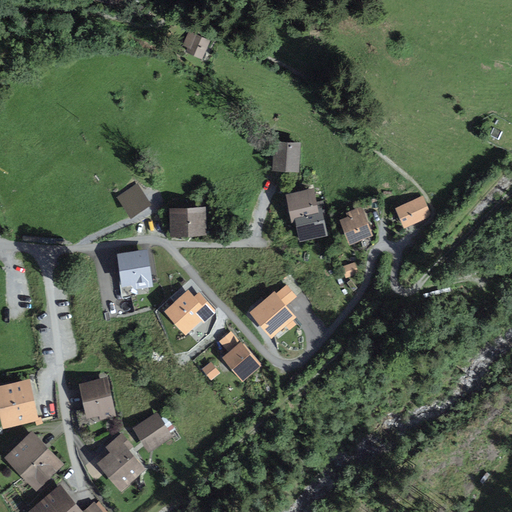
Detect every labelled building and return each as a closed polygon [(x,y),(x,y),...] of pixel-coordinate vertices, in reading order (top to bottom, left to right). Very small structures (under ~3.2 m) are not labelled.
[(190,32),(184,44),(203,52),(208,40),(190,32)] [(493,127),(490,135),(498,139),(502,131),(493,127)] [(277,142),(275,165),(296,167),(298,144),(277,142)] [(146,203),(136,188),(121,197),(132,213),(146,203)] [(291,197),(295,216),(315,212),(311,193),(291,197)] [(421,199),(400,208),(406,223),(428,213),(421,199)] [(344,221),(352,239),(368,233),(359,209),(349,213),(351,218),(344,221)] [(174,211),(174,230),(201,229),(201,210),(174,211)] [(323,231),(319,211),(299,215),(303,235),(323,231)] [(136,285),(147,284),(144,254),(123,257),(126,280),(135,278),(136,285)] [(356,273),(354,263),(347,265),(348,268),(345,269),(347,276),(356,273)] [(163,309),(188,336),(218,308),(192,281),(163,309)] [(296,317),(274,290),(248,311),(272,339),(296,317)] [(231,348),(240,340),(228,326),(219,333),(231,348)] [(221,359),(242,381),(260,364),(239,341),(221,359)] [(221,375),(211,362),(200,370),(211,382),(221,375)] [(94,424),(91,411),(110,407),(105,382),(85,387),(90,410),(78,413),(81,427),(94,424)] [(33,416),(26,383),(0,389),(7,421),(33,416)] [(156,436),(159,441),(167,435),(155,416),(138,427),(148,442),(156,436)] [(104,461),(121,482),(139,468),(124,450),(129,445),(121,435),(110,445),(115,452),(104,461)] [(32,437),(12,456),(37,482),(57,463),(32,437)] [(37,510),(38,511),(77,511),(60,490),(37,510)]
